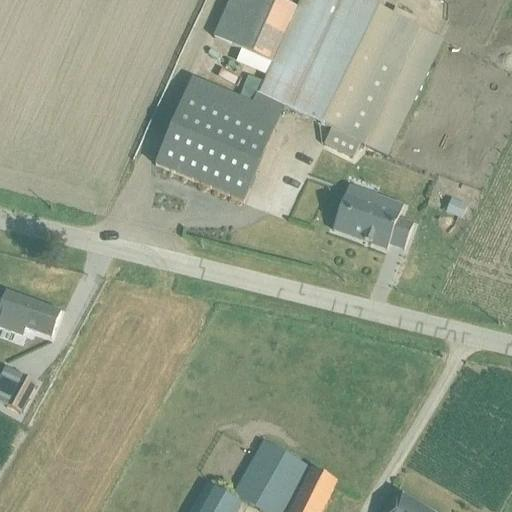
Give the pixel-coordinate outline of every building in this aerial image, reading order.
[(193,79),(156,168),(244,206),(285,108),(332,131),(325,146),(354,160),(360,146),(388,158),(444,42),(414,27),(417,21),(396,11),(393,17),(360,0),(301,0),(297,11),(272,0),(230,0),(214,39),(242,53),(237,64),(267,78),(263,85),(249,78),(239,99),(193,79)] [(278,184),(269,240),(304,245),(314,189),(278,184)] [(350,188),(333,232),(388,252),(390,246),(405,252),(414,226),(399,220),(404,207),(350,188)] [(452,201),(446,215),(462,221),(467,207),(452,201)] [(0,317),(1,318),(0,321),(0,329),(23,338),(27,328),(54,338),(62,314),(7,294),(0,312),(0,317)] [(5,369),(0,377),(0,403),(22,415),(38,386),(5,369)] [(264,442),(233,498),(258,511),(284,511),(309,469),(264,442)] [(311,471),(291,511),(324,511),(338,484),(311,471)] [(237,511),(241,506),(206,487),(192,511),(237,511)] [(431,511),(397,491),(384,511),(431,511)]
